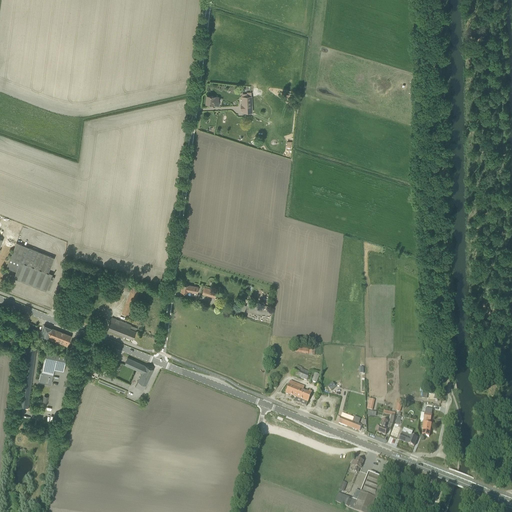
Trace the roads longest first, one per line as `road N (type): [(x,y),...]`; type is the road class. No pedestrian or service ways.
road 1 (unclassified): [(160,362),(212,0)]
road 2 (secondary): [(160,362),(0,299)]
road 3 (secondary): [(412,463),(265,405)]
